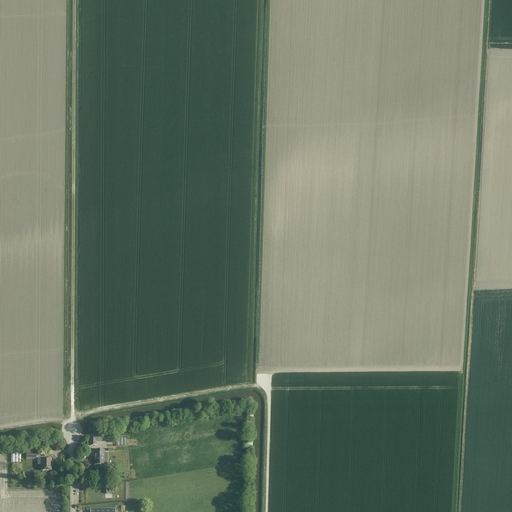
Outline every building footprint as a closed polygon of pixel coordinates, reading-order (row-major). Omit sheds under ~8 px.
[(100,440),(113,440),(113,432),(101,432),(101,434),(95,434),(95,432),(90,432),(90,434),(89,434),(89,438),(87,438),(87,445),(96,446),(96,442),(100,442),(100,440)] [(26,459),(36,459),(36,453),(33,453),(33,450),(26,450),(26,459)] [(108,453),(104,453),(104,450),(94,450),(94,464),(104,464),(104,458),(108,458),(108,453)] [(11,453),(11,462),(21,462),(21,453),(11,453)] [(51,458),(41,458),(41,470),(51,470),(51,458)]
